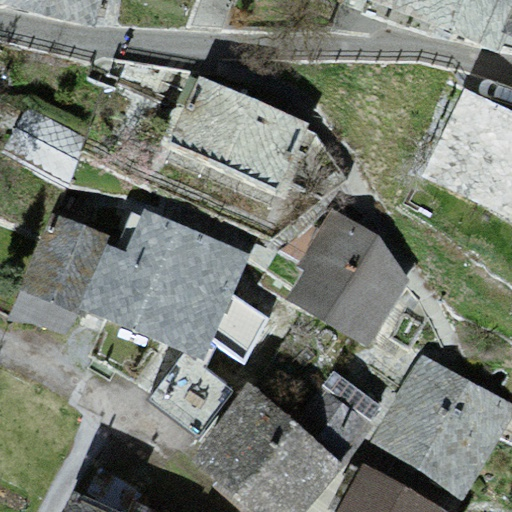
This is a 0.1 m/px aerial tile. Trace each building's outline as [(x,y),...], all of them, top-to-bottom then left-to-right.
[(11,0),(92,22),(98,0),(11,0)] [(511,0),(384,0),(497,48),(506,28),(511,12),(511,0)] [(305,125),(200,81),(172,147),(277,191),(305,125)] [(511,114),(465,92),(426,174),(511,215),(511,114)] [(245,256),(148,214),(127,256),(102,317),(202,356),(210,335),(242,358),(261,319),(229,296),(245,256)] [(376,241),(333,214),(291,297),(367,341),(404,280),(376,241)] [(127,256),(52,225),(25,289),(102,317),(127,256)] [(205,440),(239,399),(186,356),(154,400),(205,440)] [(511,411),(427,361),(378,442),(462,493),(511,411)] [(297,511),(338,465),(248,389),(239,399),(205,440),(193,454),(261,511),(297,511)] [(436,511),(365,472),(343,511),(436,511)] [(96,511),(72,501),(66,511),(96,511)]
